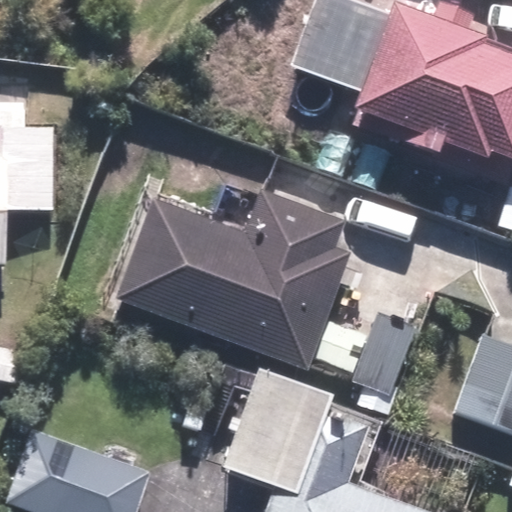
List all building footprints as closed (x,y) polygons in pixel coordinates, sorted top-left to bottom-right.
[(377,22),(348,112),(507,163),(511,148),(511,65),(457,48),(466,19),(439,10),(430,39),(377,22)] [(0,166),(0,267),(1,268),(2,210),(49,210),(50,135),(2,135),(2,167),(0,166)] [(511,181),(495,231),(511,237),(511,181)] [(149,202),(111,302),(302,373),(345,259),(328,252),(339,224),(257,193),(240,236),(149,202)] [(417,335),(372,319),(348,383),(394,400),(417,335)] [(511,352),(481,340),(453,412),(511,434),(511,352)] [(270,490),(261,511),(403,511),(339,487),(360,433),(315,416),(320,402),(254,377),(218,470),(270,490)] [(30,436),(4,504),(25,511),(131,511),(145,479),(30,436)]
